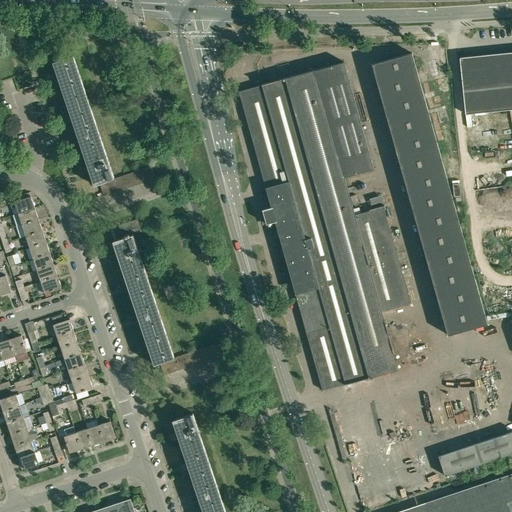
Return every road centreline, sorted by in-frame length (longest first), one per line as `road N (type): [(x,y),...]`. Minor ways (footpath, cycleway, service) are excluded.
road 1 (secondary): [(195,13),(511,10)]
road 2 (secondary): [(328,511),(241,242)]
road 3 (secondary): [(173,12),(241,242)]
road 4 (secondary): [(241,242),(195,13)]
road 5 (secondary): [(31,0),(173,12)]
road 6 (residential): [(21,504),(145,463)]
